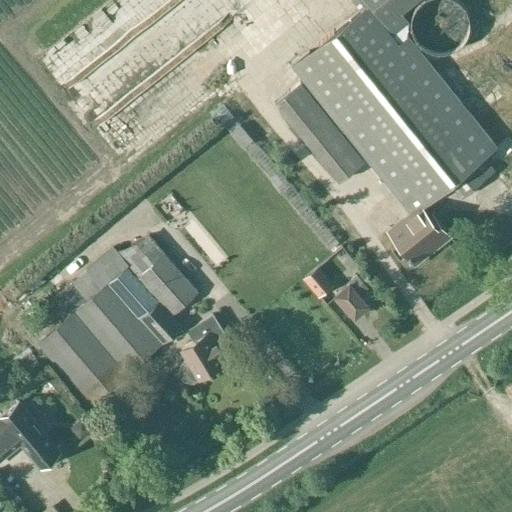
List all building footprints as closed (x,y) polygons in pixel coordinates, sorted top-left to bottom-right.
[(367,0),(372,6),(366,10),(362,6),(292,62),(311,87),(410,208),(385,228),(396,241),(415,265),(452,235),(431,210),(428,212),(423,205),(451,182),(463,196),(495,170),(483,156),(496,145),(405,33),(407,31),(407,17),(399,8),(408,0),(367,0)] [(288,49),(306,41),(302,34),(285,41),(288,49)] [(362,158),(298,80),(274,100),(337,178),(362,158)] [(147,91),(124,111),(134,122),(157,102),(147,91)] [(239,123),(234,127),(228,131),(235,139),(241,146),(251,137),(245,130),(239,123)] [(137,275),(128,264),(113,247),(25,322),(40,340),(39,341),(91,402),(162,341),(181,324),(172,314),(199,291),(165,251),(137,275)] [(329,282),(320,271),(315,266),(303,276),(318,293),(329,282)] [(355,317),(370,305),(352,283),(337,294),(355,317)] [(183,348),(188,357),(181,362),(179,370),(184,378),(192,380),(199,375),(200,377),(228,360),(217,342),(227,336),(212,312),(186,328),(194,341),(183,348)] [(60,452),(52,442),(21,402),(0,418),(0,459),(21,443),(32,458),(40,468),(60,452)] [(81,420),(71,429),(79,440),(90,431),(81,420)]
